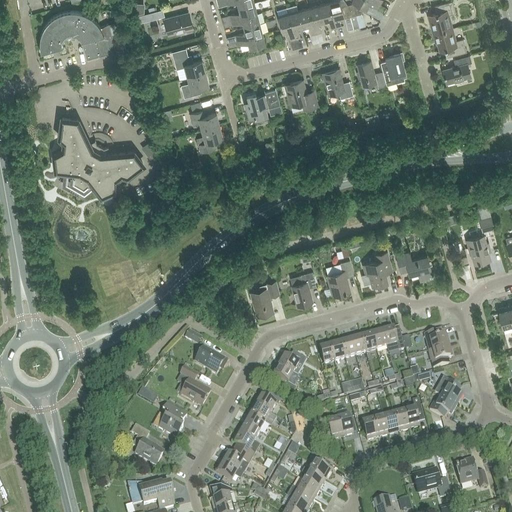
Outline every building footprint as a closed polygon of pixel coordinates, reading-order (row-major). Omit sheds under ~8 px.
[(350,17),(347,5),(342,6),(340,0),(335,0),(329,2),(336,28),(341,26),(338,17),(344,15),(345,18),(350,17)] [(351,0),(350,2),(353,3),(356,15),(360,14),(363,8),(365,9),(368,4),(376,9),(379,4),(371,0),(351,0)] [(433,34),(452,29),(449,16),(456,13),(453,1),(433,6),(435,14),(428,16),(433,34)] [(222,21),(257,12),(254,2),(238,7),(240,11),(221,17),(222,21)] [(331,29),(336,28),(329,2),(319,5),(323,21),(328,19),(331,29)] [(350,17),(356,15),(353,3),(347,5),(350,17)] [(318,22),(323,21),(319,5),(308,7),(315,33),(321,32),(318,22)] [(310,35),(315,33),(308,7),(298,10),(303,26),(308,25),(310,35)] [(152,19),(165,16),(163,8),(150,12),(152,19)] [(297,28),(303,26),(298,10),(288,13),(298,48),(303,47),(297,28)] [(118,21),(108,24),(100,28),(99,25),(96,22),(94,20),(91,17),(88,15),(85,14),(81,12),(78,11),(74,11),(70,11),(67,11),(63,12),(60,13),(57,15),(53,17),(50,19),(48,21),(46,24),(44,27),(42,31),(41,34),(40,38),(39,41),(39,45),(40,48),(41,52),(40,52),(62,46),(62,42),(64,38),(67,35),(70,34),(70,37),(75,38),(77,35),(79,37),(82,41),(87,59),(116,51),(111,34),(121,32),(118,21)] [(169,35),(193,28),(188,11),(164,18),(169,35)] [(244,27),(260,23),(257,12),(222,21),(224,27),(243,22),(244,27)] [(292,50),(298,48),(288,13),(278,16),(282,32),(287,30),(292,50)] [(228,43),(263,33),(260,23),(244,27),(245,32),(226,37),(228,43)] [(452,29),(433,34),(435,42),(439,41),(441,50),(445,49),(447,58),(467,52),(463,39),(456,41),(452,29)] [(228,43),(229,48),(248,42),(249,48),(265,44),(263,33),(228,43)] [(403,77),(407,76),(401,53),(389,56),(390,59),(380,62),(383,71),(386,85),(396,82),(397,86),(405,84),(403,77)] [(443,70),(446,83),(471,77),(467,64),(472,62),(470,55),(453,60),(455,66),(443,70)] [(187,77),(205,72),(202,59),(190,63),(188,56),(174,60),(177,68),(184,66),(187,77)] [(386,85),(383,71),(374,73),(371,61),(357,65),(359,71),(356,72),(358,80),(361,79),(363,86),(371,84),(377,87),(386,85)] [(340,98),(353,95),(349,81),(342,83),(339,70),(323,74),(328,93),(338,91),(340,98)] [(205,72),(187,77),(189,83),(181,85),(184,97),(198,93),(196,88),(209,84),(205,72)] [(304,109),(317,105),(313,91),(306,93),(302,79),(285,84),(290,105),(302,102),(304,109)] [(268,108),(280,104),(276,89),(256,94),(256,92),(247,94),(249,102),(245,103),(248,117),(254,116),(255,118),(265,116),(262,105),(267,104),(268,108)] [(202,129),(219,124),(216,112),(204,115),(202,109),(190,113),(193,125),(200,123),(202,129)] [(377,114),(365,117),(367,126),(380,122),(377,114)] [(77,120),(73,120),(62,118),(60,138),(64,142),(63,149),(54,154),(56,170),(67,172),(66,184),(84,195),(94,187),(101,196),(116,190),(116,179),(121,175),(127,176),(143,165),(133,152),(102,155),(107,153),(106,148),(103,149),(95,144),(95,141),(91,143),(89,144),(77,120)] [(219,124),(202,129),(204,136),(196,138),(200,151),(213,148),(211,141),(223,137),(219,124)] [(489,217),(488,213),(482,215),(483,218),(479,220),(482,232),(495,229),(491,216),(489,217)] [(488,252),(491,252),(488,243),(486,243),(484,235),(466,240),(469,248),(470,248),(474,264),(491,260),(488,252)] [(423,281),(433,278),(427,256),(412,261),(409,252),(396,256),(400,271),(407,269),(409,276),(421,273),(423,281)] [(385,273),(392,271),(387,253),(375,256),(377,262),(363,265),(366,275),(369,274),(372,286),(387,282),(385,273)] [(346,278),(354,275),(350,260),(340,263),(342,272),(327,276),(333,296),(350,292),(346,278)] [(308,288),(316,286),(312,272),(300,275),(302,283),(292,286),(297,306),(312,302),(308,288)] [(270,297),(279,295),(276,281),(259,286),(260,289),(250,292),(256,317),(274,312),(270,297)] [(503,328),(511,325),(511,319),(508,306),(497,309),(503,328)] [(392,325),(382,328),(387,347),(397,344),(399,350),(405,349),(402,338),(400,330),(394,331),(392,325)] [(376,350),(387,347),(382,328),(371,331),(376,350)] [(189,330),(185,337),(191,341),(192,339),(198,342),(201,337),(189,330)] [(432,350),(449,345),(447,334),(442,336),(440,330),(424,334),(427,344),(430,344),(432,350)] [(366,353),(376,350),(371,331),(361,334),(366,353)] [(355,356),(366,353),(361,334),(350,337),(355,356)] [(345,358),(355,356),(350,337),(340,340),(345,358)] [(335,361),(345,358),(340,340),(330,343),(335,361)] [(324,364),(335,361),(330,343),(319,346),(324,364)] [(449,345),(432,350),(434,356),(430,357),(433,368),(449,363),(448,358),(453,356),(449,345)] [(216,374),(225,359),(203,347),(195,362),(216,374)] [(277,364),(293,373),(299,364),(282,354),(277,364)] [(288,383),(293,373),(277,364),(271,374),(286,382),(283,387),(294,393),(297,388),(288,383)] [(198,375),(184,367),(180,374),(190,380),(181,395),(202,407),(210,391),(194,382),(198,375)] [(396,380),(395,376),(393,370),(390,371),(387,375),(389,382),(396,380)] [(441,396),(456,405),(462,395),(458,392),(461,387),(447,379),(441,388),(444,390),(441,396)] [(354,392),(360,390),(364,389),(363,383),(359,384),(359,386),(353,388),(354,392)] [(254,404),(270,413),(276,404),(259,394),(254,404)] [(451,415),(456,405),(441,396),(437,402),(434,400),(429,409),(444,417),(447,412),(451,415)] [(415,408),(404,411),(409,429),(420,426),(418,420),(424,419),(418,399),(413,400),(415,408)] [(181,426),(187,416),(167,404),(163,411),(167,414),(159,428),(177,438),(183,427),(181,426)] [(254,404),(248,413),(265,423),(271,426),(277,417),(271,413),(270,413),(254,404)] [(399,432),(409,429),(404,411),(394,413),(399,432)] [(260,432),(265,423),(248,413),(243,423),(260,432)] [(388,435),(399,432),(394,413),(383,416),(388,435)] [(338,418),(343,437),(353,434),(348,415),(338,418)] [(378,438),(388,435),(383,416),(373,419),(378,438)] [(332,440),(343,437),(338,418),(327,421),(332,440)] [(367,441),(378,438),(373,419),(362,422),(367,441)] [(296,431),(296,429),(294,422),(290,423),(291,429),(289,432),(290,432),(288,436),(291,438),(296,431)] [(254,442),(260,432),(243,423),(238,432),(254,442)] [(151,445),(152,444),(146,441),(150,434),(136,426),(132,433),(138,437),(133,446),(139,449),(136,454),(156,466),(164,452),(151,445)] [(260,445),(254,442),(238,432),(232,442),(237,445),(234,450),(251,460),(260,445)] [(290,442),(286,440),(282,437),(279,443),(282,445),(286,447),(290,442)] [(243,474),(251,460),(234,450),(231,455),(226,452),(221,462),(237,471),(238,471),(243,474)] [(480,488),(487,486),(483,471),(476,473),(472,459),(455,464),(461,484),(478,480),(480,488)] [(309,471),(325,480),(331,471),(314,461),(309,471)] [(232,481),(237,471),(221,462),(215,471),(232,481)] [(440,498),(451,495),(446,478),(439,480),(436,470),(413,476),(418,493),(437,488),(440,498)] [(320,490),(325,480),(309,471),(303,480),(320,490)] [(315,499),(320,490),(303,480),(298,490),(315,499)] [(160,510),(175,506),(173,497),(170,486),(160,488),(159,484),(128,483),(130,490),(129,490),(129,492),(130,492),(133,505),(143,503),(144,505),(158,501),(160,510)] [(214,510),(232,505),(228,490),(210,488),(213,499),(211,499),(214,510)] [(272,495),(265,491),(264,490),(262,494),(267,497),(270,499),(272,495)] [(309,509),(315,499),(298,490),(293,499),(309,509)] [(396,511),(395,511),(392,511),(389,497),(374,501),(376,511),(396,511)] [(293,511),(307,511),(309,509),(293,499),(287,508),(293,511)]
